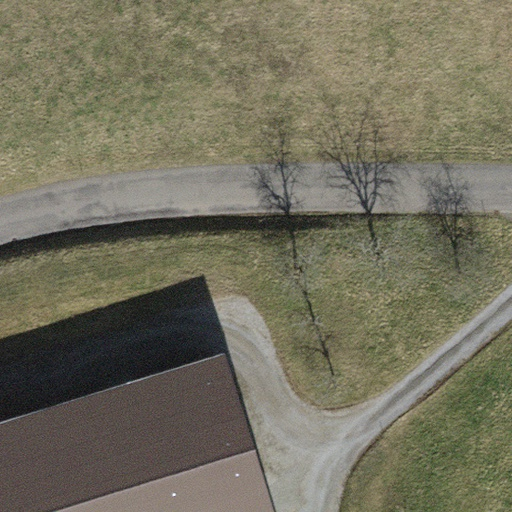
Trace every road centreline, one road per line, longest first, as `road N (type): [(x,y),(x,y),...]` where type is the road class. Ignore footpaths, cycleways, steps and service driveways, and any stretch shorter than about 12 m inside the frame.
road 1 (unclassified): [(511,186),(351,183),(53,210),(0,227)]
road 2 (track): [(317,511),(321,468),(511,304)]
